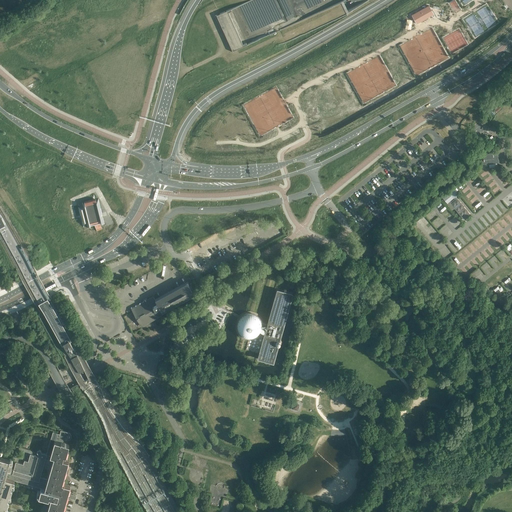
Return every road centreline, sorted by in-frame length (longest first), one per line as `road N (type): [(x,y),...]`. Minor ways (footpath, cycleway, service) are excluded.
road 1 (motorway): [(0,176),(355,0)]
road 2 (motorway): [(0,158),(318,0)]
road 3 (motorway): [(0,149),(296,0)]
road 4 (motorway): [(270,0),(0,137)]
road 5 (motorway): [(244,0),(0,123)]
road 6 (motorway): [(231,0),(0,117)]
road 7 (motorway): [(176,145),(207,98),(383,0)]
road 8 (primary): [(511,34),(473,66),(307,157)]
road 9 (primary): [(311,168),(469,81),(511,43)]
road 10 (residential): [(90,511),(99,452),(40,347),(0,338)]
road 11 (primary): [(0,309),(120,250),(164,182)]
road 12 (residential): [(173,258),(163,233),(171,213),(260,205),(318,187)]
road 13 (unknown): [(511,375),(471,442),(406,469),(390,511)]
road 14 (primary): [(140,197),(110,242),(0,300)]
road 15 (secondary): [(132,153),(51,120),(0,83)]
road 16 (primary): [(164,182),(230,187),(311,168)]
road 17 (motorway): [(198,0),(181,31),(156,132)]
road 18 (secondary): [(0,109),(117,170)]
